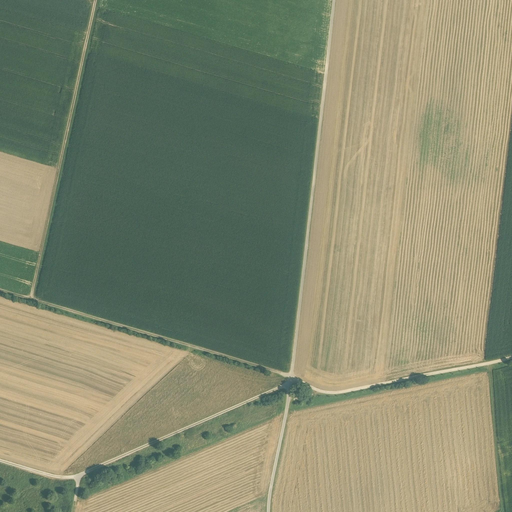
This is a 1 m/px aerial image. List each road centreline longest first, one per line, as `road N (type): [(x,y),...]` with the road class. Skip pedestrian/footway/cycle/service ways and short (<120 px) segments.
road 1 (track): [(333,0),(267,511)]
road 2 (track): [(95,0),(29,299)]
road 3 (track): [(0,290),(290,377)]
road 4 (track): [(289,384),(76,475)]
road 5 (track): [(287,401),(511,357)]
road 6 (track): [(502,511),(488,363)]
